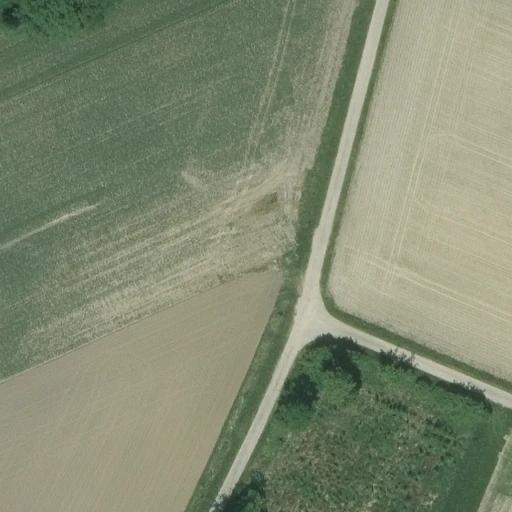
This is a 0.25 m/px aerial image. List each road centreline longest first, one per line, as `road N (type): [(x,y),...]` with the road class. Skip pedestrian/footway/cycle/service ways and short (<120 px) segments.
road 1 (track): [(383,0),(302,316),(205,511)]
road 2 (track): [(302,316),(511,402)]
